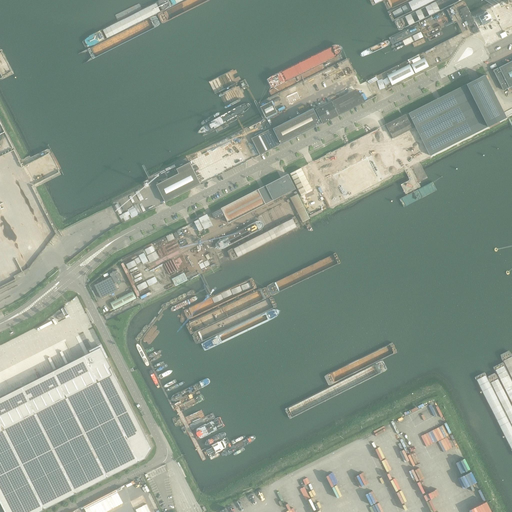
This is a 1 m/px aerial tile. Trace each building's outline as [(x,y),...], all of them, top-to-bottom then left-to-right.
[(469,27),(475,24),(466,7),(460,10),(466,22),(466,21),(469,27)] [(484,13),(478,16),(483,24),(489,21),(489,22),(490,21),(491,21),(491,20),(491,19),(487,12),(486,11),(485,12),(484,13)] [(471,28),(474,34),(479,31),(477,26),(471,28)] [(411,65),(415,74),(429,67),(424,58),(411,65)] [(503,90),(509,87),(510,90),(511,89),(511,61),(493,71),(503,90)] [(413,75),(409,66),(387,76),(392,85),(413,75)] [(506,117),(485,75),(473,81),(441,97),(440,98),(438,98),(435,100),(405,115),(412,129),(415,127),(429,156),(506,117)] [(323,123),(365,102),(361,93),(355,90),(316,110),(323,123)] [(272,102),(261,107),(266,118),(277,113),(272,103),(272,102)] [(280,144),(316,127),(321,124),(313,108),(273,129),(280,144)] [(412,129),(405,115),(396,120),(403,133),(412,129)] [(403,133),(396,120),(386,125),(393,138),(403,133)] [(279,145),(271,129),(251,139),(260,155),(270,150),(273,148),(279,145)] [(156,184),(165,203),(190,190),(197,187),(201,185),(190,162),(176,169),(178,173),(156,184)] [(308,182),(301,168),(290,174),(301,196),(312,191),(310,185),(312,184),(311,181),(308,182)] [(260,188),(221,208),(223,213),(228,223),(296,189),(289,174),(287,175),(283,177),(281,178),(265,186),(263,187),(260,188)] [(310,219),(296,191),(294,192),(295,195),(290,198),(302,222),(310,219)] [(143,202),(138,204),(141,213),(147,211),(143,202)] [(221,208),(216,211),(212,213),(215,218),(218,216),(218,215),(223,213),(221,208)] [(213,226),(207,214),(199,219),(199,220),(194,222),(195,224),(198,230),(199,231),(204,229),(204,230),(213,226)] [(122,280),(117,270),(110,274),(115,283),(122,280)] [(171,279),(175,286),(187,280),(183,273),(171,279)] [(118,290),(111,277),(94,285),(101,299),(118,290)] [(136,298),(133,291),(110,303),(114,310),(136,298)] [(90,352),(0,397),(0,501),(5,511),(38,511),(145,458),(152,448),(106,358),(106,357),(100,346),(91,351),(91,352),(90,352)]
